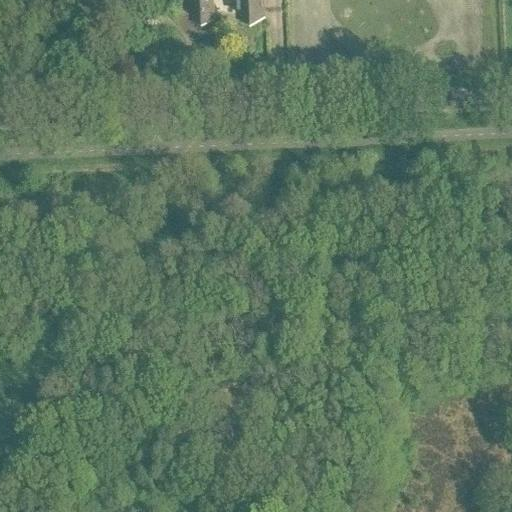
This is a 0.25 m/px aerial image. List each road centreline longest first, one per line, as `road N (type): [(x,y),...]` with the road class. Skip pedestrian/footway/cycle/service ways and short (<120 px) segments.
road 1 (tertiary): [(0,124),(511,102)]
road 2 (track): [(0,286),(344,276)]
road 3 (track): [(344,276),(511,270)]
